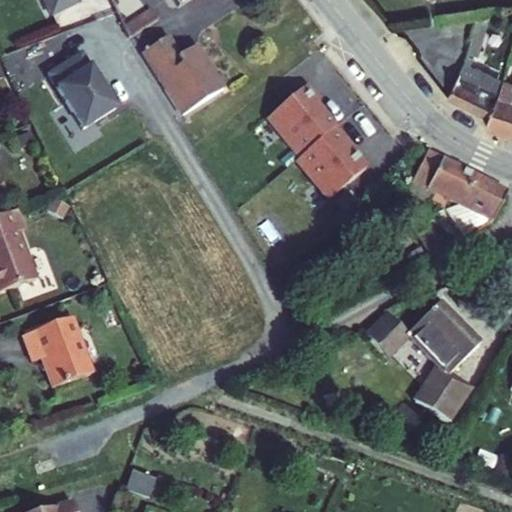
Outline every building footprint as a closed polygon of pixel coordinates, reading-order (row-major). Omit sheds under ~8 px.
[(48,0),(53,12),(79,2),(78,0),(48,0)] [(158,7),(125,28),(132,39),(139,34),(165,17),(158,7)] [(493,11),(481,13),(470,49),(480,52),(493,11)] [(173,36),(146,53),(185,115),(211,99),(184,55),(175,40),(173,36)] [(197,47),(184,55),(211,99),(228,88),(218,72),(215,74),(197,47)] [(118,107),(82,54),(49,76),(85,129),(118,107)] [(478,56),(469,54),(465,65),(454,97),(494,115),(505,74),(476,62),(478,56)] [(511,70),(507,69),(505,74),(494,115),(491,127),(511,134),(511,70)] [(338,129),(318,105),(321,102),(308,87),(305,90),(266,123),(299,162),(338,129)] [(372,168),(338,129),(299,162),(295,166),(329,205),(333,201),(372,168)] [(435,155),(422,186),(466,206),(480,176),(444,159),(435,155)] [(52,176),(39,181),(44,196),(58,192),(52,176)] [(511,192),(511,190),(480,176),(466,206),(456,209),(472,238),(500,222),(511,192)] [(416,191),(406,198),(427,220),(436,215),(448,212),(444,203),(429,203),(416,191)] [(17,211),(0,217),(0,296),(39,281),(20,234),(26,232),(17,211)] [(436,220),(421,229),(437,257),(451,249),(436,220)] [(442,298),(408,332),(446,369),(424,391),(444,411),(466,390),(452,376),(484,342),(442,298)] [(391,315),(353,351),(370,371),(408,332),(391,315)] [(71,318),(22,338),(26,347),(33,363),(42,360),(54,389),(93,375),(71,318)] [(131,470),(127,491),(152,496),(157,475),(131,470)] [(78,511),(74,496),(15,511),(78,511)]
